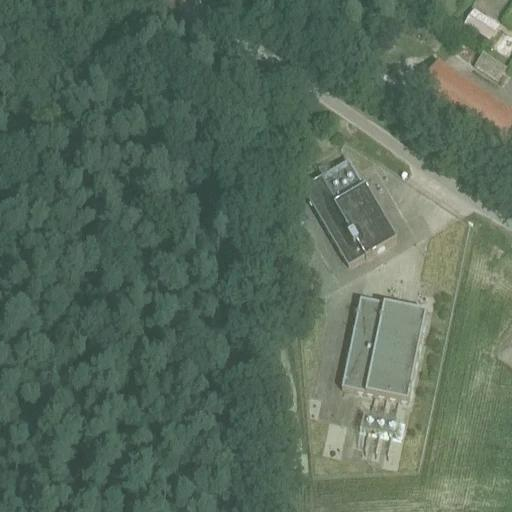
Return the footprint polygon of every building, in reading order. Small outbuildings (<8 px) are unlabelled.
[(471,11),(460,25),(486,43),(496,29),(471,11)] [(506,71),(483,56),(474,69),(498,85),(506,71)] [(511,135),(511,118),(437,68),(416,98),(500,154),(511,135)] [(365,192),(349,166),(303,193),(348,271),(365,261),(366,263),(397,244),(365,191),(365,192)] [(384,309),(361,304),(342,394),(366,399),(384,309)] [(427,318),(384,309),(366,399),(409,408),(422,342),(427,318)]
